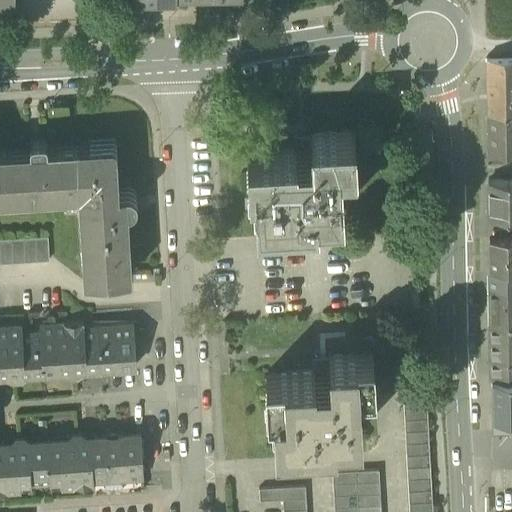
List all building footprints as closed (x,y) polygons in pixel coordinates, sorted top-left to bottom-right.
[(511,55),(486,57),(487,112),(511,111),(511,55)] [(511,111),(487,112),(487,153),(511,152),(511,111)] [(255,187),(257,220),(317,217),(316,210),(343,209),(340,163),(357,162),(356,130),(311,133),(312,149),(247,153),(249,187),(255,187)] [(12,146),(0,146),(0,194),(78,190),(75,142),(47,144),(46,139),(42,135),(29,136),(29,145),(30,150),(12,151),(12,146)] [(111,140),(75,142),(78,190),(83,276),(131,273),(129,238),(124,238),(123,224),(128,223),(128,221),(123,222),(122,207),(127,207),(138,206),(137,195),(136,196),(132,191),(126,188),(118,189),(113,189),(112,175),(117,175),(116,144),(114,140),(111,140)] [(488,218),(488,219),(511,217),(511,180),(488,181),(488,218)] [(48,235),(0,237),(0,261),(49,259),(48,235)] [(511,237),(489,239),(489,272),(511,270),(511,237)] [(490,285),(511,284),(511,270),(489,272),(490,285)] [(489,322),(511,321),(511,284),(490,285),(489,285),(489,322)] [(0,371),(7,371),(12,376),(19,375),(24,370),(63,368),(69,372),(76,372),(80,367),(136,363),(133,321),(83,325),(83,319),(39,322),(40,329),(22,330),(21,323),(0,324),(0,371)] [(491,359),(511,359),(511,321),(489,322),(490,359),(491,359)] [(273,407),(275,440),(335,437),(335,431),(361,429),(359,398),(358,383),(374,382),(373,351),(329,353),(330,369),(265,373),(267,407),(273,407)] [(491,378),(511,377),(511,359),(491,359),(491,378)] [(511,377),(491,378),(491,417),(511,416),(511,377)] [(403,395),(409,511),(432,511),(426,394),(403,395)] [(506,433),(509,435),(511,433),(511,416),(491,417),(491,432),(492,432),(492,431),(506,431),(506,433)] [(0,488),(5,488),(5,487),(20,486),(20,479),(31,478),(49,477),(50,485),(52,484),(52,477),(60,476),(61,484),(73,483),(73,484),(93,482),(93,477),(143,473),(140,431),(84,434),(80,431),(73,431),(69,435),(27,438),(23,434),(16,435),(13,439),(0,439),(0,488)] [(332,471),(334,511),(380,511),(378,468),(332,471)] [(20,479),(20,486),(31,486),(31,478),(20,479)] [(305,484),(282,485),(282,497),(305,496),(305,484)] [(259,499),(282,497),(282,485),(258,487),(259,499)] [(282,511),(306,511),(305,496),(282,497),(282,511)]
